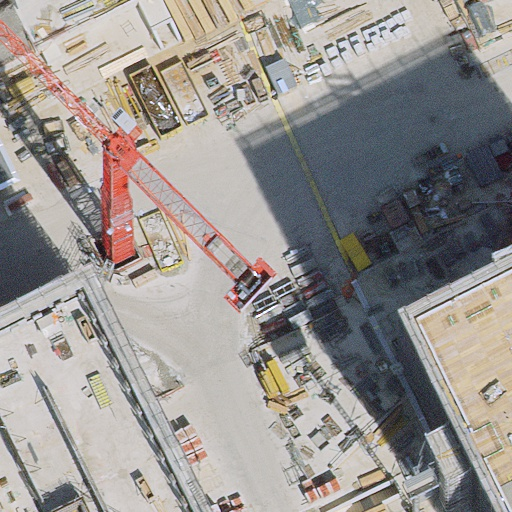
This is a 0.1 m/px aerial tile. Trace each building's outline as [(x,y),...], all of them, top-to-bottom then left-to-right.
[(50,0),(0,0),(0,55),(62,32),(50,0)] [(511,0),(368,0),(471,237),(511,219),(511,0)] [(261,511),(511,511),(511,313),(228,435),(261,511)] [(0,336),(0,413),(28,401),(0,336)] [(0,510),(0,511),(49,511),(40,492),(0,510)]
